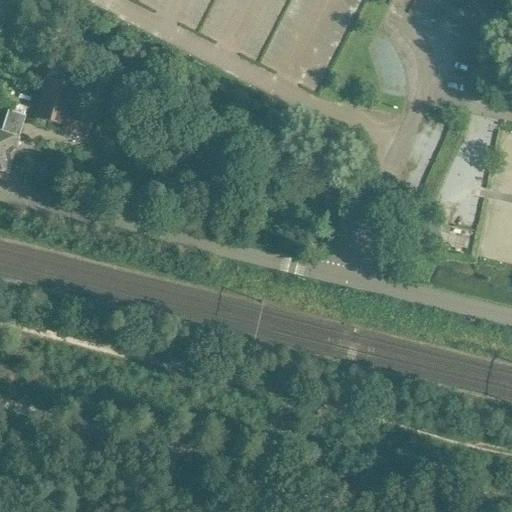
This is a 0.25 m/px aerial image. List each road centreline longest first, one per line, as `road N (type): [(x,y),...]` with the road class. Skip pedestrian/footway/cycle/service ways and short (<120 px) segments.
road 1 (track): [(511,431),(0,300)]
road 2 (residential): [(340,279),(0,196)]
road 3 (track): [(265,461),(0,409)]
road 4 (unclassified): [(511,321),(340,279)]
road 5 (track): [(292,375),(250,511)]
